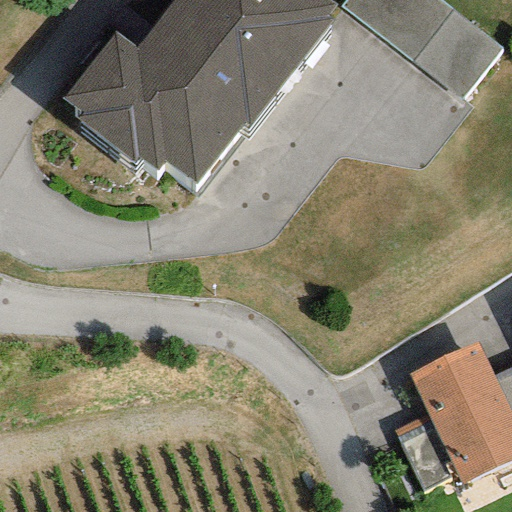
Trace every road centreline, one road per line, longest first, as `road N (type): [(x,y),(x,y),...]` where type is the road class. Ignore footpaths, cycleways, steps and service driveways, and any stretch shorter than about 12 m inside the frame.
road 1 (unknown): [(0,209),(92,242),(161,242),(200,232),(270,190),(387,61)]
road 2 (residential): [(0,300),(174,319),(252,343),(317,413),(354,511)]
road 3 (residential): [(99,0),(0,130)]
